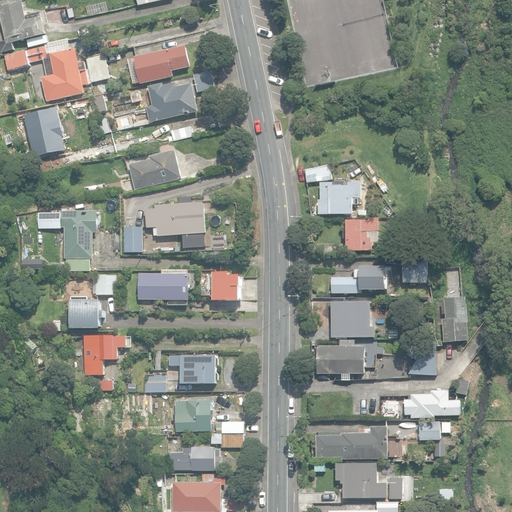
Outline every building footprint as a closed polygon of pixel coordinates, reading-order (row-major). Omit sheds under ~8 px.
[(5,0),(0,1),(0,12),(7,44),(48,35),(44,17),(42,18),(41,13),(27,16),(23,0),(5,0)] [(43,77),(48,102),(86,94),(84,85),(92,83),(89,69),(88,70),(86,62),(80,63),(77,48),(71,50),(69,39),(27,47),(28,52),(6,57),(9,71),(32,66),(31,63),(44,60),(47,76),(43,77)] [(141,83),(141,85),(175,77),(173,71),(192,67),(187,45),(129,58),(135,84),(141,83)] [(87,57),(93,82),(112,78),(106,53),(87,57)] [(196,75),(199,93),(217,89),(214,71),(196,75)] [(147,107),(151,122),(200,112),(193,83),(178,87),(178,83),(164,86),(164,84),(149,87),(154,105),(147,107)] [(32,99),(31,92),(17,96),(19,103),(32,99)] [(98,112),(108,110),(105,96),(95,98),(98,112)] [(25,115),(35,158),(68,151),(65,138),(66,138),(60,108),(25,115)] [(103,134),(112,132),(109,118),(100,120),(103,134)] [(172,131),(174,141),(194,136),(192,126),(172,131)] [(131,164),(136,189),(184,179),(178,151),(152,157),(152,160),(131,164)] [(306,168),(308,182),(333,178),(331,164),(306,168)] [(319,200),(319,215),(354,215),(354,205),(360,205),(360,198),(363,198),(363,184),(350,184),(350,186),(344,186),(344,182),(321,182),(321,200),(319,200)] [(85,187),(87,198),(108,194),(106,183),(85,187)] [(160,228),(161,237),(208,235),(206,204),(157,206),(157,209),(148,209),(148,228),(160,228)] [(384,210),(390,216),(394,211),(388,206),(384,210)] [(99,233),(99,211),(61,211),(61,213),(40,213),(40,228),(66,228),(66,259),(68,259),(68,261),(63,261),(63,269),(67,269),(67,271),(91,271),(91,259),(94,259),(94,233),(99,233)] [(348,250),(374,251),(374,243),(380,243),(380,218),(369,218),(369,221),(348,220),(348,232),(344,232),(344,239),(348,239),(348,250)] [(125,226),(125,253),(145,252),(144,226),(125,226)] [(24,260),(24,270),(45,269),(45,259),(24,260)] [(404,283),(428,283),(428,260),(405,260),(404,283)] [(333,293),(363,294),(363,290),(387,290),(387,267),(362,267),(362,278),(333,278),(333,293)] [(190,275),(190,271),(163,270),(163,274),(140,274),(140,300),(155,300),(155,303),(163,303),(163,300),(169,300),(169,305),(189,305),(189,301),(192,301),(192,275),(190,275)] [(215,271),(215,302),(241,301),(242,275),(231,275),(231,271),(215,271)] [(97,275),(97,295),(118,295),(118,275),(97,275)] [(444,318),(446,343),(470,341),(467,298),(445,299),(447,318),(444,318)] [(73,301),(73,329),(103,329),(103,319),(106,319),(106,311),(103,311),(102,301),(73,301)] [(333,302),(333,337),(377,337),(377,326),(372,326),(372,323),(370,323),(369,317),(372,317),(372,301),(333,302)] [(53,331),(61,331),(61,321),(53,320),(53,331)] [(390,338),(399,338),(399,329),(390,329),(390,338)] [(85,375),(105,375),(105,372),(108,372),(108,368),(105,368),(105,360),(120,360),(120,348),(128,348),(128,337),(86,336),(85,375)] [(319,373),(366,373),(366,346),(319,346),(319,373)] [(437,375),(437,349),(414,348),(409,356),(418,360),(411,373),(437,375)] [(183,383),(218,384),(218,381),(220,380),(220,374),(218,372),(218,367),(220,365),(219,359),(217,357),(218,355),(171,355),(171,367),(179,367),(179,366),(184,366),(183,383)] [(147,375),(147,392),(180,393),(180,382),(168,382),(168,375),(147,375)] [(104,390),(114,391),(115,382),(105,381),(104,390)] [(413,415),(413,418),(436,417),(436,415),(462,415),(463,400),(451,400),(451,390),(432,390),(432,395),(413,395),(413,399),(406,399),(406,415),(413,415)] [(177,400),(177,431),(214,430),(213,399),(177,400)] [(93,406),(94,429),(106,428),(106,418),(105,419),(104,405),(93,406)] [(217,433),(246,433),(246,410),(225,410),(225,423),(218,423),(217,433)] [(420,422),(421,440),(442,439),(441,421),(420,422)] [(452,433),(452,422),(443,423),(443,433),(452,433)] [(343,455),(343,459),(390,458),(389,426),(372,426),(372,432),(318,433),(318,455),(343,455)] [(223,447),(246,448),(246,434),(223,434),(223,447)] [(147,448),(164,448),(164,439),(148,439),(147,448)] [(443,457),(453,457),(453,443),(443,443),(443,457)] [(172,470),(218,470),(218,469),(223,469),(223,449),(218,449),(218,448),(185,448),(185,455),(181,455),(181,453),(172,453),(172,470)] [(345,483),(345,498),(389,497),(389,482),(380,482),(380,463),(337,463),(338,480),(342,480),(342,484),(345,483)] [(392,497),(403,497),(403,475),(392,475),(392,497)] [(174,511),(224,511),(225,484),(228,484),(228,478),(215,478),(215,481),(175,480),(174,511)] [(458,491),(443,490),(443,501),(458,502),(458,491)] [(229,510),(247,511),(247,499),(229,499),(229,510)] [(330,511),(399,511),(400,502),(378,502),(378,510),(331,510),(330,511)]
